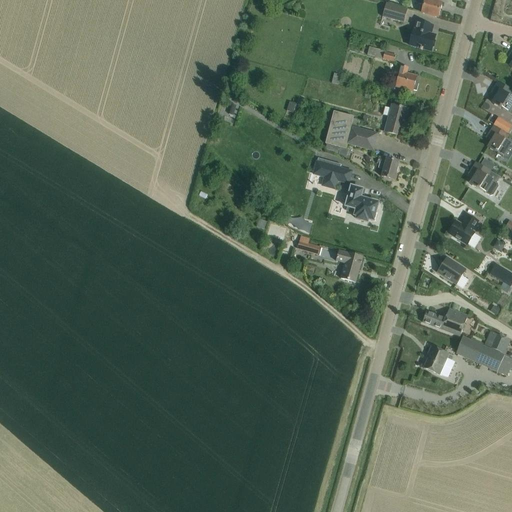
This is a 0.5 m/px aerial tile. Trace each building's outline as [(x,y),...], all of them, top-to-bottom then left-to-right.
[(426,0),(418,0),(417,4),(423,5),(421,13),(438,18),(438,16),(440,16),(441,12),(440,11),(442,4),(438,3),(438,1),(434,0),(430,0),(430,1),(426,0)] [(403,23),(407,9),(386,3),(382,17),(403,23)] [(430,52),(435,36),(430,34),(432,26),(423,24),(416,22),(410,46),(421,49),(430,52)] [(375,39),(375,47),(389,48),(389,40),(375,39)] [(382,59),(384,51),(369,47),(367,55),(382,59)] [(394,62),(395,56),(384,53),(383,59),(394,62)] [(407,58),(409,65),(415,64),(414,57),(407,58)] [(339,75),(347,75),(348,65),(340,64),(339,75)] [(416,91),(418,83),(415,83),(417,77),(406,74),(407,68),(401,66),(395,87),(403,89),(413,92),(413,90),(416,91)] [(339,85),(341,75),(334,73),(331,83),(339,85)] [(497,83),(491,92),(496,95),(492,103),(500,108),(507,112),(511,115),(511,91),(511,92),(506,88),(497,83)] [(238,89),(234,101),(244,104),(248,92),(238,89)] [(296,91),(294,100),(300,102),(303,93),(296,91)] [(403,128),(408,109),(392,105),(384,132),(396,135),(398,127),(403,128)] [(373,151),(378,134),(368,131),(363,130),(365,126),(358,124),(356,123),(357,120),(353,119),(353,117),(333,112),(325,144),(326,145),(340,148),(345,149),(346,144),(363,149),(373,151)] [(502,157),(510,145),(504,141),(507,136),(501,132),(493,127),(487,136),(492,140),(487,147),(496,152),(502,157)] [(339,154),(340,148),(326,145),(325,149),(339,154)] [(386,159),(379,157),(377,163),(379,164),(378,168),(383,169),(381,177),(394,180),(392,179),(394,173),(396,173),(399,162),(389,160),(386,159)] [(318,158),(313,174),(325,177),(324,181),(335,184),(336,180),(345,182),(348,183),(348,182),(351,172),(340,169),(341,165),(318,158)] [(489,196),(492,195),(498,187),(497,184),(496,183),(499,178),(475,163),(469,173),(474,176),(469,184),(478,189),(485,193),(489,196)] [(362,197),(364,189),(352,186),(352,184),(348,182),(348,183),(345,182),(343,189),(348,190),(347,195),(346,195),(343,204),(344,205),(344,208),(346,208),(346,212),(353,214),(352,217),(355,217),(355,218),(367,222),(368,219),(373,221),(373,219),(375,220),(377,215),(375,214),(378,204),(375,203),(375,201),(362,197)] [(287,221),(289,215),(282,212),(280,218),(287,221)] [(474,234),(474,233),(472,232),(478,222),(467,215),(464,221),(464,222),(463,226),(456,221),(448,234),(466,245),(467,244),(474,249),(481,238),(474,234)] [(308,227),(305,240),(326,246),(328,241),(315,238),(317,229),(308,227)] [(299,242),(297,249),(318,254),(320,248),(308,244),(299,242)] [(355,283),(362,258),(353,255),(339,252),(336,262),(345,265),(341,279),(355,283)] [(456,285),(465,270),(447,258),(437,273),(456,285)] [(511,284),(511,283),(511,274),(495,264),(491,271),(506,280),(511,284)] [(504,283),(506,280),(491,271),(489,274),(495,278),(504,283)] [(459,337),(467,317),(448,309),(445,319),(427,312),(423,323),(440,330),(441,330),(459,337)] [(497,335),(490,348),(504,354),(510,341),(497,335)] [(511,370),(511,360),(484,347),(462,338),(456,354),(465,358),(506,377),(510,369),(511,370)] [(451,361),(453,356),(431,347),(428,354),(429,354),(423,368),(439,375),(446,358),(451,361)]
